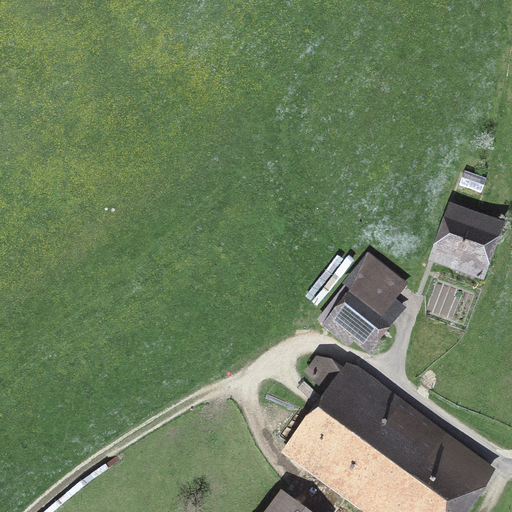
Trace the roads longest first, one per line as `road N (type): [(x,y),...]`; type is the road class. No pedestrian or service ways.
road 1 (track): [(366,360),(315,343),(290,349),(169,409),(36,511)]
road 2 (residential): [(511,462),(366,360)]
